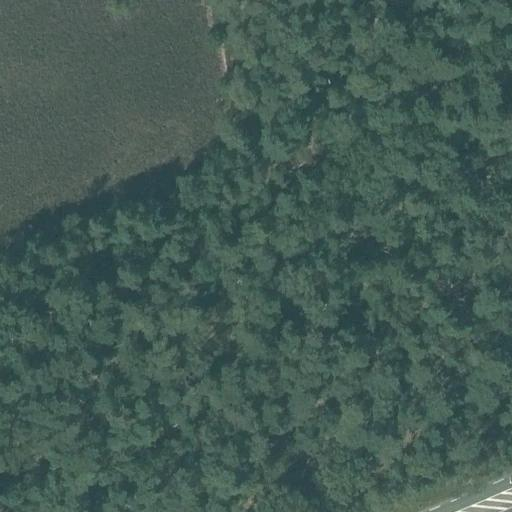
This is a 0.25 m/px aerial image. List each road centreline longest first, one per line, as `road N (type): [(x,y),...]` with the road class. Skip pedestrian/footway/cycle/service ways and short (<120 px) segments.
road 1 (track): [(0,264),(259,183),(275,165)]
road 2 (track): [(275,165),(368,122),(493,0)]
